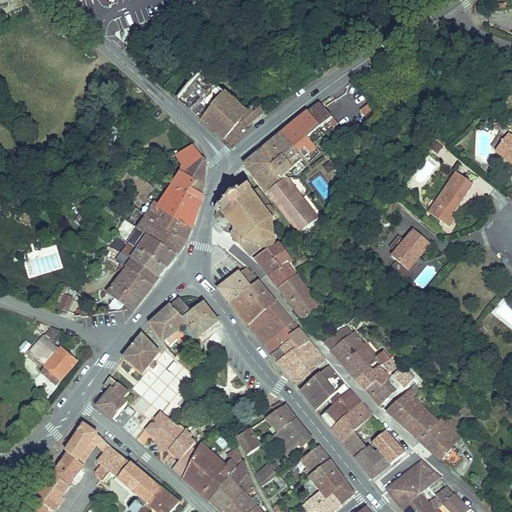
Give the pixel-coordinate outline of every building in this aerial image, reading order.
[(203,75),(175,101),(226,151),(248,129),(263,116),(257,107),(255,108),(253,106),(248,110),(249,111),(248,113),(243,117),(236,113),(221,95),(207,80),(203,75)] [(353,89),(360,84),(356,77),(349,81),(353,89)] [(256,147),(246,155),(297,224),(318,208),(285,167),(315,139),(313,137),(325,127),(319,120),(327,114),(333,110),(320,96),(299,112),(283,125),(256,147)] [(360,110),(368,117),(376,109),(368,101),(360,110)] [(241,106),(236,113),(243,117),(248,113),(241,106)] [(511,133),(507,130),(493,146),(499,151),(511,134),(511,133)] [(511,134),(499,151),(510,160),(511,158),(511,134)] [(200,145),(194,135),(176,145),(183,156),(200,145)] [(205,153),(200,145),(183,156),(182,163),(185,165),(205,153)] [(205,154),(205,153),(185,165),(191,170),(189,175),(201,184),(202,181),(205,154)] [(432,158),(414,177),(422,185),(440,166),(432,158)] [(129,160),(122,169),(142,183),(146,187),(150,181),(140,174),(144,170),(130,160),(129,160)] [(182,163),(173,175),(198,193),(201,186),(201,184),(189,175),(191,170),(185,165),(182,163)] [(450,210),(471,179),(453,167),(426,207),(447,222),(454,213),(450,210)] [(153,177),(144,170),(140,174),(150,181),(153,177)] [(220,187),(219,188),(222,192),(213,199),(215,202),(219,200),(234,221),(232,223),(232,228),(236,233),(240,235),(241,237),(248,247),(252,245),(255,249),(265,241),(264,239),(270,235),(274,225),(270,224),(270,211),(274,208),(273,206),(273,204),(273,203),(274,202),(256,178),(252,181),(247,173),(238,180),(235,175),(232,178),(235,182),(225,189),(222,185),(220,187)] [(198,193),(173,175),(159,196),(190,219),(198,193)] [(146,187),(142,183),(139,187),(152,197),(155,193),(146,187)] [(131,187),(128,191),(141,201),(144,197),(131,187)] [(142,223),(174,245),(184,232),(141,201),(128,191),(127,190),(121,198),(141,213),(137,219),(142,223)] [(141,201),(184,232),(190,219),(159,196),(155,193),(152,197),(148,201),(144,197),(141,201)] [(78,202),(73,210),(83,216),(88,207),(78,202)] [(138,238),(164,257),(174,245),(142,223),(140,227),(144,230),(138,238)] [(415,253),(428,238),(412,224),(390,250),(406,264),(412,257),(410,255),(413,252),(415,253)] [(134,235),(138,238),(144,230),(140,227),(134,235)] [(284,228),(265,241),(278,258),(284,254),(296,245),(284,228)] [(125,256),(150,275),(164,257),(138,238),(134,235),(128,232),(123,238),(133,245),(131,248),(121,242),(115,250),(125,256)] [(265,241),(255,249),(268,268),(279,261),(278,258),(265,241)] [(279,261),(268,268),(277,279),(293,268),(284,254),(278,258),(279,261)] [(132,300),(134,297),(150,275),(125,256),(106,281),(114,287),(108,295),(116,301),(120,300),(124,295),(130,300),(132,300)] [(244,258),(239,262),(250,277),(248,278),(256,290),(265,283),(244,258)] [(220,280),(219,281),(229,294),(242,282),(248,278),(250,277),(239,262),(218,278),(220,280)] [(293,268),(277,279),(301,311),(321,296),(310,282),(306,285),(293,268)] [(242,282),(229,294),(247,316),(262,302),(254,291),(251,293),(242,282)] [(254,291),(262,302),(273,293),(265,283),(256,290),(254,291)] [(62,284),(55,297),(64,300),(70,287),(62,284)] [(180,316),(189,303),(178,289),(150,313),(161,329),(167,337),(173,346),(178,343),(177,339),(168,326),(180,316)] [(189,303),(180,316),(188,327),(192,331),(196,328),(197,329),(217,312),(202,293),(189,303)] [(262,302),(247,316),(262,335),(290,312),(273,293),(262,302)] [(74,297),(72,306),(78,307),(85,306),(85,300),(74,297)] [(511,303),(506,299),(493,314),(511,329),(511,303)] [(290,312),(262,335),(270,346),(290,330),(287,327),(296,320),(290,312)] [(344,317),(322,335),(340,356),(361,335),(351,324),(344,317)] [(287,327),(290,330),(298,340),(307,332),(296,320),(287,327)] [(33,333),(40,336),(45,326),(38,323),(33,333)] [(141,364),(148,356),(152,359),(156,354),(152,351),(160,342),(140,324),(122,347),(141,364)] [(62,334),(52,327),(31,353),(45,366),(61,382),(77,363),(61,349),(60,349),(53,344),(62,334)] [(290,330),(270,346),(283,363),(298,354),(291,345),(298,340),(290,330)] [(291,345),(298,354),(306,349),(310,346),(305,340),(310,336),(307,332),(298,340),(291,345)] [(361,335),(340,356),(353,370),(366,359),(376,350),(373,346),(375,345),(364,332),(361,335)] [(310,346),(316,343),(310,336),(305,340),(310,346)] [(381,340),(375,345),(373,346),(376,350),(379,353),(387,347),(381,340)] [(306,349),(314,359),(323,351),(316,343),(310,346),(306,349)] [(366,359),(353,370),(362,381),(373,371),(377,376),(382,371),(385,368),(381,363),(384,360),(388,360),(396,353),(389,345),(387,347),(379,353),(368,362),(366,359)] [(298,354),(283,363),(293,376),(314,359),(306,349),(298,354)] [(411,369),(399,356),(390,364),(402,378),(411,369)] [(299,383),(313,401),(338,381),(321,362),(299,383)] [(61,382),(45,366),(38,373),(54,389),(61,382)] [(108,381),(96,396),(111,409),(124,392),(121,389),(127,382),(108,366),(101,376),(108,381)] [(373,371),(362,381),(376,396),(392,382),(382,371),(377,376),(373,371)] [(408,380),(384,403),(385,404),(416,434),(430,420),(405,395),(411,389),(418,382),(415,378),(411,382),(408,380)] [(332,395),(319,408),(329,420),(358,393),(348,381),(339,389),(332,395)] [(330,392),(332,395),(339,389),(336,386),(330,392)] [(430,420),(436,414),(411,389),(405,395),(430,420)] [(358,393),(329,420),(340,433),(351,423),(369,406),(358,393)] [(124,396),(121,400),(127,404),(130,400),(124,396)] [(288,403),(283,396),(264,409),(269,416),(288,403)] [(162,411),(168,416),(171,413),(163,407),(158,403),(148,415),(143,421),(149,426),(151,424),(157,417),(155,415),(159,411),(161,412),(162,411)] [(293,409),(288,403),(269,416),(275,424),(293,409)] [(457,419),(444,407),(437,413),(442,417),(451,425),(457,419)] [(306,426),(293,409),(275,424),(288,442),(296,435),(306,426)] [(175,449),(168,458),(179,468),(194,441),(190,436),(193,433),(182,423),(183,421),(178,416),(176,418),(169,418),(168,416),(162,411),(161,412),(159,411),(155,415),(157,417),(151,424),(149,426),(154,430),(159,435),(160,441),(165,440),(167,438),(172,442),(170,445),(175,449)] [(449,441),(458,432),(451,425),(442,417),(437,413),(436,414),(430,420),(416,434),(448,462),(459,451),(449,441)] [(37,511),(60,479),(64,481),(83,455),(80,453),(75,450),(94,423),(82,414),(62,441),(65,443),(16,511),(37,511)] [(254,416),(248,420),(253,428),(259,423),(254,416)] [(248,420),(236,428),(240,437),(252,429),(253,428),(248,420)] [(94,439),(101,430),(94,423),(75,450),(80,453),(91,438),(94,439)] [(351,423),(340,433),(355,451),(370,470),(387,457),(376,443),(370,448),(351,423)] [(288,442),(275,424),(271,427),(284,445),(288,442)] [(376,443),(387,457),(403,444),(385,424),(371,436),(376,443)] [(309,430),(306,426),(296,435),(299,439),(309,430)] [(252,429),(240,437),(245,447),(257,438),(252,429)] [(7,430),(2,436),(8,440),(12,434),(7,430)] [(88,447),(93,451),(86,459),(101,473),(109,464),(142,492),(143,492),(157,478),(101,430),(94,439),(88,447)] [(236,442),(233,437),(229,430),(218,436),(227,451),(236,442)] [(194,441),(179,468),(199,485),(215,465),(223,472),(241,452),(236,442),(227,451),(231,455),(229,458),(225,454),(223,456),(198,434),(194,441)] [(315,437),(298,451),(309,465),(326,452),(315,437)] [(223,472),(207,491),(219,503),(221,501),(239,483),(234,476),(248,468),(241,452),(223,472)] [(309,465),(307,467),(318,482),(323,489),(343,474),(326,452),(309,465)] [(385,480),(400,500),(418,486),(437,472),(419,454),(385,480)] [(268,457),(255,468),(261,480),(274,470),(268,457)] [(215,465),(199,485),(207,491),(223,472),(215,465)] [(251,477),(248,468),(234,476),(239,483),(251,477)] [(317,495),(326,506),(351,485),(343,474),(323,489),(318,482),(305,492),(311,500),(317,495)] [(174,492),(157,478),(143,492),(142,492),(140,495),(144,498),(147,495),(161,507),(174,492)] [(60,479),(37,511),(45,511),(44,511),(64,481),(60,479)] [(451,488),(445,482),(434,490),(439,497),(440,496),(451,488)] [(244,489),(239,483),(221,501),(230,511),(236,511),(253,498),(256,495),(248,486),(244,489)] [(256,491),(254,484),(248,486),(256,495),(257,495),(256,491)] [(418,486),(400,500),(408,511),(419,511),(434,501),(429,493),(426,496),(418,486)] [(442,511),(434,501),(419,511),(453,511),(466,502),(451,488),(440,496),(452,509),(448,511),(442,511)] [(307,503),(311,500),(305,492),(301,495),(307,503)] [(311,500),(319,511),(326,506),(317,495),(311,500)] [(144,503),(138,498),(133,502),(140,508),(144,503)] [(265,511),(253,498),(236,511),(265,511)] [(346,511),(372,511),(362,499),(346,511)] [(474,511),(466,502),(453,511),(474,511)]
